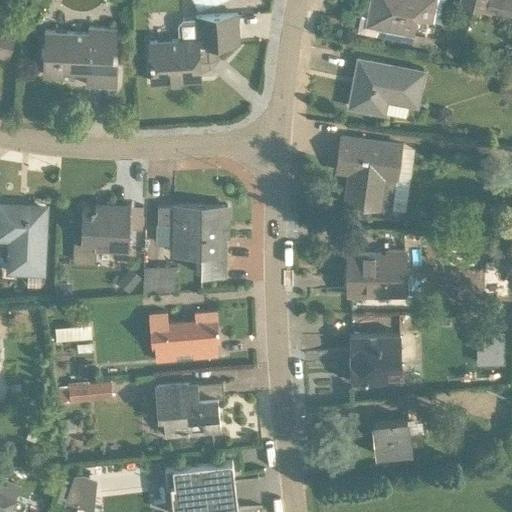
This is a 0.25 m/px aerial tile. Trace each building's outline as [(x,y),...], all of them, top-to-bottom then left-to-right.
[(356,28),(357,31),(410,42),(410,45),(430,48),(432,36),(413,32),(416,18),(440,22),(444,0),(368,0),(368,4),(362,3),(356,28)] [(511,0),(458,0),(457,5),(511,17),(511,0)] [(148,40),(151,81),(199,79),(199,68),(209,67),(216,59),(215,45),(238,43),(236,14),(193,17),(193,19),(182,19),(177,24),(178,38),(148,40)] [(0,57),(7,59),(17,27),(0,22),(0,57)] [(87,32),(44,30),(41,76),(72,77),(73,71),(85,72),(85,85),(115,86),(116,57),(111,57),(112,49),(115,49),(116,28),(88,27),(87,32)] [(406,106),(417,108),(425,69),(424,69),(356,56),(346,107),(384,115),(385,112),(404,116),(406,106)] [(511,82),(499,82),(498,97),(511,97),(511,82)] [(451,111),(438,109),(436,122),(449,124),(451,111)] [(339,134),(334,173),(346,174),(342,204),(390,210),(390,208),(404,210),(413,148),(401,146),(401,143),(339,134)] [(44,275),(48,204),(0,201),(0,241),(5,241),(5,274),(26,276),(26,287),(41,287),(42,276),(44,275)] [(73,241),(72,262),(94,263),(95,251),(126,252),(127,228),(141,229),(142,206),(128,206),(128,204),(96,202),(96,209),(82,209),(80,241),(73,241)] [(202,274),(222,274),(223,224),(227,223),(227,206),(174,205),(173,206),(157,206),(156,224),(155,225),(155,244),(170,245),(170,255),(201,256),(201,273),(202,274)] [(418,290),(420,286),(419,281),(418,278),(416,276),(412,275),(406,275),(405,248),(385,248),(384,251),(345,252),(345,296),(406,296),(406,295),(411,295),(415,293),(418,290)] [(140,277),(130,267),(117,282),(127,291),(140,277)] [(142,267),(142,294),(174,291),(175,267),(142,267)] [(71,284),(56,283),(55,297),(70,298),(71,284)] [(165,310),(148,313),(150,348),(154,348),(156,361),(215,356),(216,356),(215,343),(218,342),(216,309),(194,311),(193,318),(167,320),(165,310)] [(89,325),(54,328),(55,341),(91,338),(89,325)] [(504,328),(476,329),(478,362),(506,361),(504,328)] [(348,335),(349,382),(385,381),(384,368),(400,367),(399,334),(348,335)] [(0,366),(9,366),(7,341),(0,341),(0,366)] [(76,365),(77,378),(92,377),(91,363),(76,365)] [(196,381),(154,385),(156,418),(162,417),(164,434),(219,429),(216,398),(224,397),(222,380),(196,382),(196,381)] [(67,385),(55,387),(57,403),(111,397),(109,381),(88,383),(88,381),(67,383),(67,385)] [(425,425),(421,425),(420,417),(372,422),(376,455),(423,449),(422,435),(426,434),(425,425)] [(72,419),(60,420),(62,434),(75,432),(72,419)] [(167,485),(170,511),(184,511),(237,506),(233,480),(229,480),(228,473),(233,473),(231,459),(162,467),(164,486),(167,485)] [(68,502),(94,506),(99,475),(73,470),(68,502)] [(10,511),(21,487),(0,476),(0,511),(10,511)]
